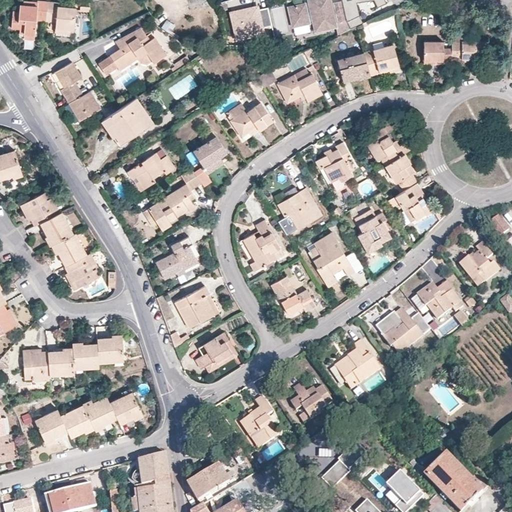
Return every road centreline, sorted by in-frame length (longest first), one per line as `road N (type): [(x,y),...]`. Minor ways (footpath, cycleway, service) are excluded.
road 1 (residential): [(441,110),(424,101),(386,101),(344,115),(238,187),(223,220),(226,255),(281,354)]
road 2 (residential): [(281,354),(408,266),(469,194)]
road 3 (residential): [(136,296),(32,118)]
road 4 (residential): [(174,437),(0,482)]
road 5 (residential): [(0,225),(61,305),(103,308),(136,296)]
road 6 (residential): [(170,411),(211,397),(281,354)]
